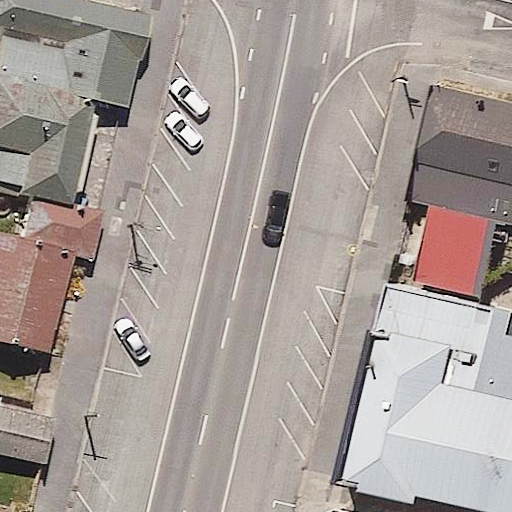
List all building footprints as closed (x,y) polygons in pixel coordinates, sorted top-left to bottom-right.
[(121,4),(101,0),(0,0),(0,131),(85,152),(121,4)] [(511,83),(420,61),(389,185),(511,215),(511,83)] [(493,221),(431,208),(414,289),(476,302),(493,221)] [(52,244),(0,230),(0,345),(23,351),(52,244)] [(335,373),(316,469),(511,509),(511,314),(354,282),(335,373)] [(0,396),(0,447),(4,449),(17,402),(0,396)] [(302,511),(386,511),(307,495),(302,511)]
